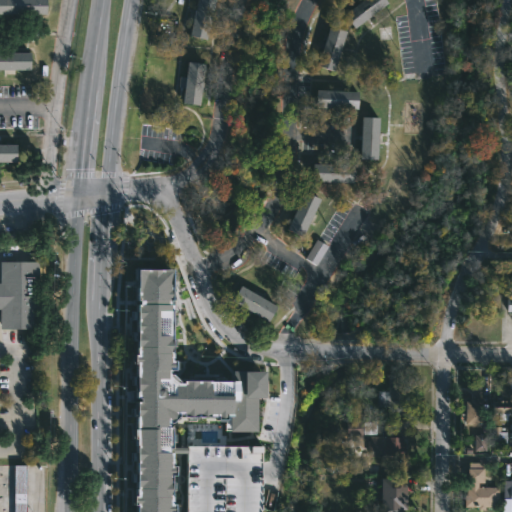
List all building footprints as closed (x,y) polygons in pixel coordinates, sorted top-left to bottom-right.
[(0,16),(0,0),(44,0),(44,17),(0,16)] [(213,0),(204,39),(186,35),(194,0),(213,0)] [(364,16),(351,27),(340,13),(356,0),(383,0),(384,1),(364,16)] [(335,54),(331,69),(314,64),(326,24),(343,29),(335,54)] [(0,72),(0,55),(26,55),(26,72),(0,72)] [(199,87),(197,105),(180,103),(185,62),(202,64),(199,87)] [(354,90),(354,108),(312,106),(312,88),(354,90)] [(375,143),(375,158),(357,158),(358,116),(376,116),(375,143)] [(14,161),(0,161),(0,144),(13,144),(14,161)] [(351,164),(351,182),(309,180),(309,162),(351,164)] [(305,221),(298,235),(283,228),(301,190),(317,198),(305,221)] [(327,246),(315,240),(304,259),(316,266),(327,246)] [(0,261),(36,261),(34,329),(0,328),(0,261)] [(183,365),(165,367),(157,285),(175,283),(183,365)] [(273,305),(264,321),(228,300),(237,284),(273,305)] [(406,373),(406,413),(385,412),(385,407),(375,407),(375,390),(385,390),(385,373),(406,373)] [(243,456),(224,456),(226,375),(245,376),(243,456)] [(183,419),(165,419),(165,376),(183,376),(183,419)] [(511,389),(511,413),(507,413),(507,421),(497,421),(497,412),(491,412),(491,400),(507,400),(507,389),(511,389)] [(478,398),(478,401),(481,401),(481,426),(463,424),(463,401),(468,401),(468,398),(478,398)] [(361,421),(361,422),(382,422),(382,427),(375,427),(375,435),(343,434),(344,421),(361,421)] [(402,456),(368,456),(368,436),(383,436),(383,430),(402,430),(402,456)] [(183,511),(166,511),(166,439),(183,439),(183,511)] [(482,468),(482,483),(476,483),(476,487),(498,487),(497,499),(495,499),(495,507),(484,507),(484,510),(477,509),(477,507),(464,506),(465,468),(467,468),(467,462),(481,463),(480,468),(482,468)] [(24,511),(11,511),(11,465),(24,465),(24,511)] [(269,507),(251,507),(252,466),(269,466),(269,507)] [(395,511),(378,511),(378,478),(405,478),(405,506),(395,506),(395,511)] [(511,498),(502,498),(503,480),(511,480),(511,498)]
